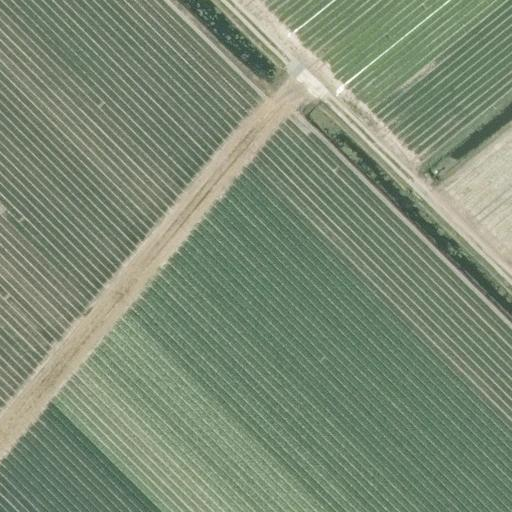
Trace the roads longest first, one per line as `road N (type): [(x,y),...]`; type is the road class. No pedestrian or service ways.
road 1 (track): [(159,0),(511,351)]
road 2 (track): [(229,0),(511,278)]
